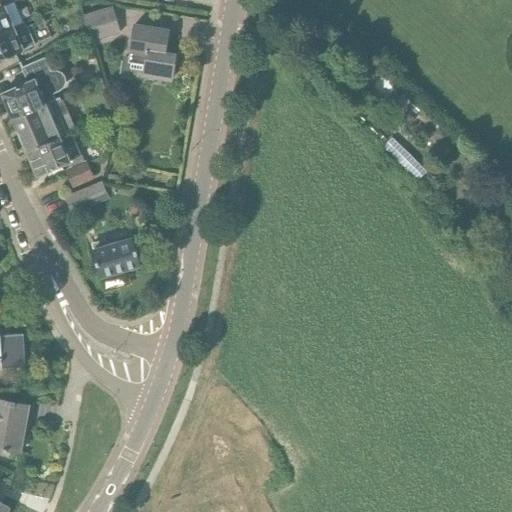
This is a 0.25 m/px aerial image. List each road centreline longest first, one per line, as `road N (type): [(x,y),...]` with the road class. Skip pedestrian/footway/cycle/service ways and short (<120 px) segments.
road 1 (secondary): [(170,355),(235,0)]
road 2 (residential): [(52,282),(64,329),(85,362),(153,400)]
road 3 (residential): [(170,355),(96,329),(52,282)]
road 4 (residential): [(52,282),(0,163)]
road 5 (secondary): [(99,511),(153,400)]
